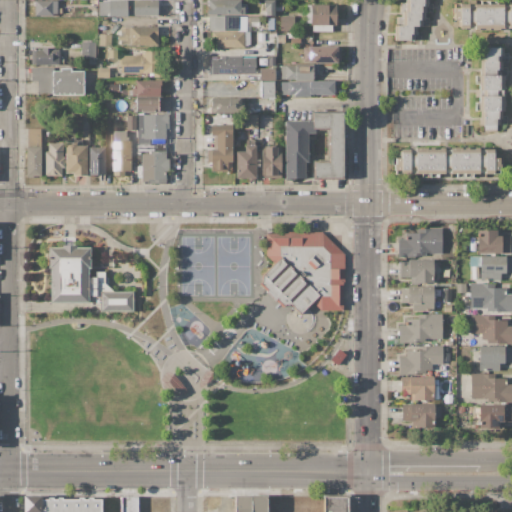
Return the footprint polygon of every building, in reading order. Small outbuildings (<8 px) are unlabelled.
[(35,0),(57,0),(57,8),(61,8),(62,14),(54,14),(54,16),(35,16),(35,0)] [(109,0),(127,0),(127,16),(100,15),(100,4),(105,4),(105,13),(107,13),(107,3),(109,3),(109,0)] [(133,0),(157,0),(157,1),(159,1),(159,6),(157,6),(157,16),(133,16),(133,15),(127,15),(127,1),(133,1),(133,0)] [(207,0),(240,0),(240,7),(244,7),(244,15),(207,15),(207,14),(206,14),(206,6),(207,6),(207,0)] [(264,0),(274,0),(274,16),(266,16),(266,8),(264,8),(264,0)] [(394,40),(394,26),(396,26),(396,17),(398,17),(398,3),(405,2),(405,0),(428,0),(428,3),(432,3),(432,12),(425,12),(425,18),(429,18),(429,26),(417,26),(417,32),(421,32),(421,40),(394,40)] [(509,28),(503,28),(503,30),(474,30),(474,28),(468,28),(460,28),(460,27),(458,27),(458,20),(454,20),(454,14),(452,14),(452,8),(460,8),(460,4),(468,4),(468,5),(474,5),(474,4),(481,4),(481,1),(497,1),(497,4),(503,4),(503,5),(509,5),(509,4),(511,4),(511,28),(509,28)] [(306,5),(336,4),(336,25),(332,25),(332,31),(312,31),(312,25),(310,25),(310,23),(305,23),(305,15),(306,15),(306,5)] [(208,16),(239,16),(239,17),(247,17),(247,31),(208,31),(208,16)] [(279,16),(294,16),(294,31),(279,31),(279,16)] [(158,17),(168,17),(168,35),(157,35),(158,17)] [(129,26),(157,27),(157,48),(143,48),(143,49),(126,49),(126,45),(117,45),(117,35),(120,35),(120,27),(129,27),(129,26)] [(202,31),(250,31),(250,44),(244,46),(244,47),(216,47),(216,49),(202,48),(202,31)] [(98,34),(111,34),(111,46),(98,46),(98,34)] [(277,34),(285,34),(285,42),(277,43),(277,34)] [(80,42),(96,41),(96,58),(81,58),(80,42)] [(308,46),(337,46),(337,48),(341,48),(341,61),(338,61),(338,62),(308,63),(308,61),(303,61),(303,47),(308,47),(308,46)] [(35,49),(41,49),(41,47),(52,47),(52,49),(58,49),(58,52),(61,52),(61,59),(58,59),(59,65),(35,65),(35,64),(31,64),(31,50),(35,50),(35,49)] [(503,61),(503,68),(507,68),(507,75),(504,75),(504,90),(500,90),(500,96),(504,96),(504,111),(502,111),(502,116),(507,116),(507,124),(503,124),(496,124),(496,131),(484,131),(484,124),(478,124),(478,120),(480,120),(480,111),(475,111),(475,103),(480,103),(480,96),(482,96),(482,90),(480,90),(480,84),(475,84),(475,75),(480,75),(480,47),(503,47),(503,53),(509,53),(509,61),(503,61)] [(108,50),(119,50),(119,59),(108,59),(108,50)] [(121,54),(141,54),(141,51),(155,51),(155,54),(163,54),(163,77),(121,77),(121,74),(118,74),(118,60),(121,60),(121,54)] [(242,56),(242,57),(255,57),(255,73),(211,74),(211,73),(208,73),(208,56),(242,56)] [(97,60),(102,60),(102,67),(109,67),(109,78),(96,78),(97,60)] [(280,65),(295,65),(295,64),(313,64),(313,68),(316,68),(316,76),(313,76),(313,79),(309,79),(309,81),(295,81),(295,79),(281,80),(280,65)] [(31,67),(51,67),(51,93),(38,93),(37,81),(32,81),(31,67)] [(52,71),(60,71),(60,67),(70,67),(71,71),(83,70),(83,95),(52,95),(52,71)] [(260,68),(274,68),(274,80),(260,80),(260,68)] [(136,80),(161,80),(161,89),(159,89),(159,96),(132,96),(132,95),(127,95),(127,94),(122,94),(122,89),(132,89),(132,88),(136,88),(136,80)] [(309,81),(337,80),(337,82),(340,82),(340,86),(334,86),(334,95),(320,95),(320,94),(310,94),(310,96),(294,97),(294,94),(287,94),(287,89),(281,89),(281,82),(309,82),(309,81)] [(261,81),(274,81),(274,97),(261,97),(261,81)] [(106,83),(121,83),(121,91),(106,91),(106,83)] [(135,97),(161,97),(161,98),(169,98),(169,111),(161,111),(161,112),(135,112),(135,97)] [(208,98),(240,98),(240,105),(244,105),(244,113),(211,113),(211,109),(208,109),(208,98)] [(314,162),(329,162),(329,128),(327,128),(327,130),(320,130),(320,128),(313,128),(313,113),(345,112),(346,124),(343,124),(343,127),(346,127),(346,137),(343,137),(343,140),(346,140),(346,150),(343,150),(343,153),(345,153),(345,163),(343,163),(343,165),(346,165),(346,170),(344,170),(344,179),(314,179),(314,162)] [(137,143),(137,114),(163,114),(163,113),(168,113),(168,129),(165,129),(165,143),(137,143)] [(126,116),(136,115),(136,130),(126,130),(126,116)] [(242,115),(257,115),(257,129),(242,129),(242,115)] [(285,121),(312,120),(312,129),(315,129),(316,136),(307,136),(307,140),(310,140),(310,148),(308,148),(308,162),(306,162),(306,180),(285,180),(285,121)] [(206,150),(211,149),(211,148),(216,148),(216,135),(209,135),(209,125),(232,125),(233,170),(226,170),(226,171),(221,171),(216,171),(216,172),(211,172),(211,164),(209,164),(209,162),(206,162),(206,150)] [(27,128),(40,128),(41,146),(27,146),(27,128)] [(112,141),(113,141),(113,137),(111,137),(111,134),(113,134),(113,131),(126,131),(126,138),(127,138),(127,140),(130,140),(130,171),(123,171),(124,176),(113,176),(113,171),(112,171),(112,141)] [(87,145),(87,149),(88,149),(89,168),(87,168),(87,176),(74,176),(74,173),(66,173),(65,142),(70,142),(70,138),(76,138),(76,140),(82,140),(82,145),(87,145)] [(236,151),(244,151),(244,145),(246,145),(246,139),(254,139),(254,145),(256,145),(256,173),(254,173),(254,179),(236,179),(236,151)] [(44,151),(48,151),(48,143),(63,143),(63,157),(65,157),(65,167),(61,167),(61,176),(44,176),(44,151)] [(137,143),(165,143),(165,151),(150,151),(150,154),(141,154),(137,154),(137,143)] [(259,145),(272,145),(272,147),(281,147),(281,178),(261,178),(261,176),(259,176),(259,171),(261,171),(261,158),(259,158),(259,145)] [(26,147),(41,147),(41,176),(32,176),(32,178),(26,178),(26,147)] [(89,147),(104,147),(105,180),(100,180),(100,175),(90,175),(89,147)] [(473,173),(473,176),(456,176),(456,173),(438,173),(438,176),(422,176),(422,173),(395,173),(395,158),(401,158),(401,149),(493,149),(493,158),(500,158),(500,173),(473,173)] [(141,154),(150,154),(150,151),(165,151),(165,159),(169,159),(169,170),(165,170),(166,183),(149,183),(149,181),(142,181),(141,154)] [(418,228),(443,228),(443,253),(425,253),(425,257),(398,257),(398,239),(406,239),(406,233),(418,233),(418,228)] [(477,230),(500,230),(500,236),(510,236),(510,255),(477,255),(477,230)] [(263,275),(275,264),(266,255),(266,234),(286,233),(286,232),(322,231),(322,232),(343,254),(344,281),(342,281),(342,310),(320,310),(312,302),(301,313),(292,304),(282,305),(276,299),(275,300),(269,294),(260,285),(261,284),(261,283),(262,281),(263,275)] [(111,290),(134,290),(134,311),(101,311),(100,300),(89,300),(88,304),(49,304),(48,247),(91,246),(92,276),(95,276),(96,270),(105,270),(105,281),(111,290)] [(480,256),(505,256),(505,257),(511,257),(511,272),(505,272),(505,273),(500,273),(500,283),(480,283),(480,267),(469,267),(469,257),(480,257),(480,256)] [(399,259),(433,259),(433,284),(410,284),(410,277),(399,277),(399,259)] [(456,283),(466,283),(466,292),(456,292),(456,283)] [(470,284),(495,284),(495,287),(503,287),(503,295),(511,295),(511,315),(491,315),(491,312),(486,312),(486,308),(470,308),(470,284)] [(407,286),(433,286),(433,311),(412,311),(412,304),(407,304),(407,302),(401,302),(401,288),(407,288),(407,286)] [(418,314),(442,314),(442,339),(425,339),(425,341),(415,341),(415,343),(398,343),(398,325),(406,325),(406,318),(418,318),(418,314)] [(470,315),(495,315),(495,319),(506,319),(506,326),(511,326),(511,345),(487,345),(487,340),(481,340),(481,334),(470,334),(470,315)] [(398,357),(406,357),(406,350),(418,350),(418,345),(425,345),(425,342),(430,342),(430,345),(442,345),(442,364),(432,364),(432,369),(434,369),(434,376),(399,376),(399,369),(398,369),(398,357)] [(479,346),(503,346),(503,347),(510,347),(510,362),(503,362),(503,363),(499,363),(499,371),(479,371),(479,346)] [(470,373),(494,373),(494,378),(503,378),(503,381),(506,381),(506,385),(511,385),(511,403),(502,403),(502,402),(487,402),(487,398),(470,398),(470,373)] [(411,400),(411,394),(401,394),(401,377),(433,377),(433,400),(411,400)] [(444,394),(452,394),(452,403),(444,403),(444,394)] [(401,404),(417,404),(417,402),(428,402),(428,404),(434,404),(434,406),(441,406),(441,418),(434,418),(434,427),(411,427),(411,421),(401,421),(401,404)] [(479,405),(511,405),(511,422),(502,422),(502,429),(479,429),(479,405)] [(235,511),(235,495),(266,495),(266,511),(235,511)] [(24,511),(24,496),(41,496),(41,499),(49,499),(49,498),(53,498),(53,499),(58,499),(58,498),(62,498),(62,499),(79,499),(79,498),(83,498),(83,499),(88,499),(88,498),(93,498),(93,499),(101,499),(101,511),(24,511)] [(137,496),(137,511),(121,511),(121,496),(137,496)] [(349,496),(349,511),(323,511),(323,496),(349,496)]
